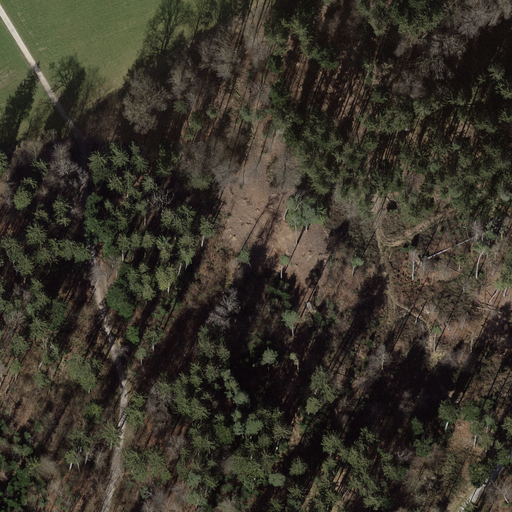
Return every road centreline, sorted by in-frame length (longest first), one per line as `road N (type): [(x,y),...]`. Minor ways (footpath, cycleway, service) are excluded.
road 1 (track): [(81,147),(94,263),(125,396),(103,511)]
road 2 (track): [(0,10),(81,147)]
